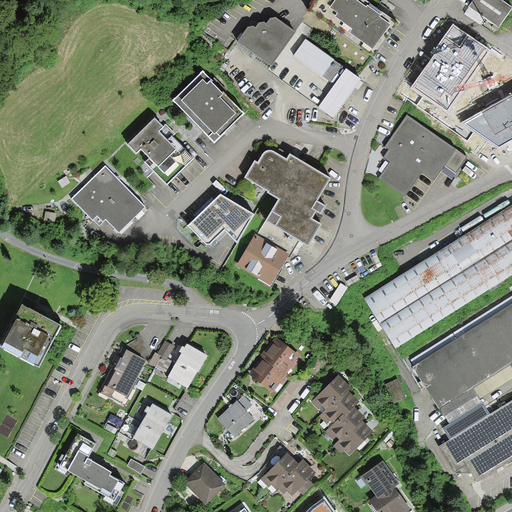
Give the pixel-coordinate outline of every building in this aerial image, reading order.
[(399,20),(370,0),(315,0),(308,11),(373,56),(399,20)] [(511,15),(511,0),(475,0),(469,9),(502,31),(511,15)] [(248,30),(237,45),(270,69),(267,73),(316,110),(335,124),(364,84),(276,20),(270,21),(266,26),(264,25),(259,25),(256,30),(253,29),(248,30)] [(432,54),(410,87),(446,110),(488,49),(449,22),(429,51),(432,54)] [(206,68),(172,101),(215,145),(249,113),(206,68)] [(511,94),(464,123),(500,146),(511,139),(511,94)] [(467,157),(405,113),(383,143),(389,148),(382,157),(388,161),(383,168),(377,177),(401,195),(418,171),(431,180),(443,164),(456,173),(467,157)] [(157,114),(125,145),(136,156),(142,150),(149,157),(143,163),(165,186),(196,156),(176,135),(171,140),(162,131),(167,125),(157,114)] [(266,220),(266,219),(240,264),(274,287),(288,262),(300,240),(310,245),(332,203),(322,198),(332,177),(293,156),(290,160),(273,151),(269,151),(266,153),(263,159),(260,164),(254,160),(244,178),(279,197),(266,220)] [(105,165),(70,198),(97,226),(105,219),(119,234),(146,207),(105,165)] [(221,196),(189,226),(208,248),(225,231),(237,245),(254,217),(221,196)] [(511,206),(363,300),(394,350),(511,276),(511,206)] [(439,407),(449,424),(482,403),(472,387),(511,361),(511,297),(410,362),(438,407),(439,407)] [(65,326),(21,303),(0,344),(0,345),(44,368),(65,326)] [(145,359),(137,355),(148,349),(140,336),(120,347),(98,393),(123,404),(145,359)] [(277,337),(250,372),(273,391),(301,357),(277,337)] [(173,345),(164,341),(154,360),(157,362),(155,367),(163,371),(169,360),(166,359),(173,345)] [(209,354),(187,343),(169,377),(191,388),(209,354)] [(338,372),(310,400),(323,413),(351,384),(338,372)] [(395,402),(409,397),(400,377),(387,383),(395,402)] [(349,387),(322,416),(334,428),(362,400),(349,387)] [(250,409),(254,405),(245,394),(240,398),(250,409)] [(511,398),(489,413),(482,403),(449,424),(442,428),(450,440),(438,446),(454,473),(471,473),(476,483),(511,460),(511,398)] [(237,401),(218,418),(235,436),(254,419),(237,401)] [(152,403),(141,424),(127,416),(119,431),(137,440),(137,439),(156,448),(174,414),(152,403)] [(358,406),(330,434),(342,446),(370,418),(358,406)] [(368,422),(340,450),(352,462),(380,434),(368,422)] [(60,465),(60,466),(119,498),(130,477),(93,457),(100,445),(76,432),(58,464),(60,465)] [(287,450),(260,478),(272,490),(300,462),(287,450)] [(304,459),(276,488),(288,500),(316,472),(304,459)] [(406,511),(412,508),(396,485),(400,482),(384,460),(362,476),(376,496),(369,500),(377,511),(406,511)] [(202,463),(183,482),(205,505),(225,487),(202,463)] [(332,511),(325,501),(316,509),(312,511),(332,511)]
